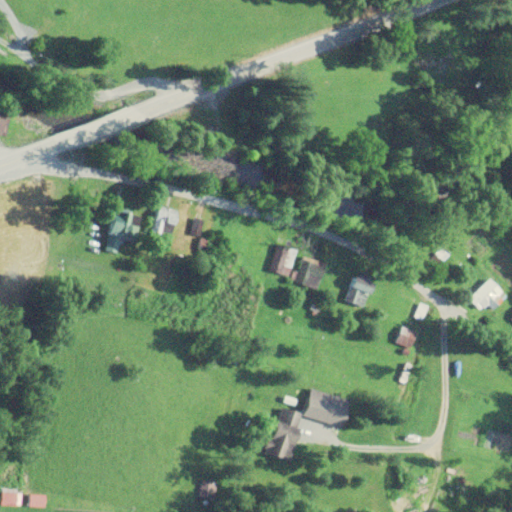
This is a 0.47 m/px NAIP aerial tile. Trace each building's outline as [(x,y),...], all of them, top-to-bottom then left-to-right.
[(72,0),(69,9),(87,17),(94,0),(101,3),(101,0),(72,0)] [(287,276),(295,247),(276,241),(268,270),(287,276)] [(373,284),(355,272),(340,295),(358,307),(373,284)] [(493,298),(502,289),(488,276),(467,297),(484,314),(496,302),(493,298)] [(393,340),(408,346),(414,329),(399,323),(393,340)] [(44,492),(28,492),(28,504),(44,504),(44,492)]
